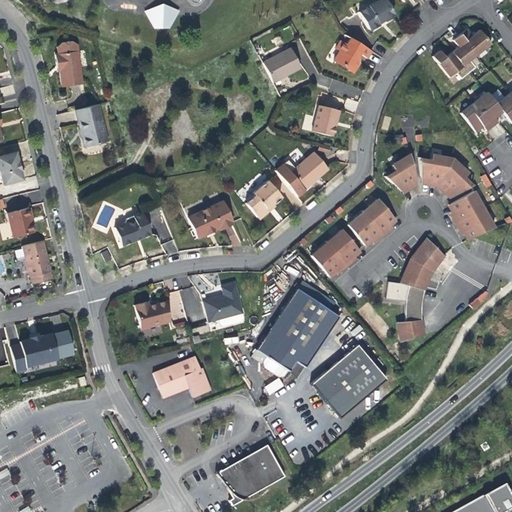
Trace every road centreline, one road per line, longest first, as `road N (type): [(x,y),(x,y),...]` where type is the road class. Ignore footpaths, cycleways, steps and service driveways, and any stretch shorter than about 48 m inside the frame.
road 1 (residential): [(471,0),(419,38),(386,76),(369,111),(357,176),(261,258),(172,267),(85,297)]
road 2 (residential): [(0,18),(22,47),(85,297)]
road 3 (secondary): [(511,345),(306,511)]
road 4 (residential): [(164,480),(245,434),(248,411),(225,401),(139,439)]
road 5 (secondary): [(344,511),(511,370)]
road 6 (residential): [(85,297),(102,369),(139,439)]
